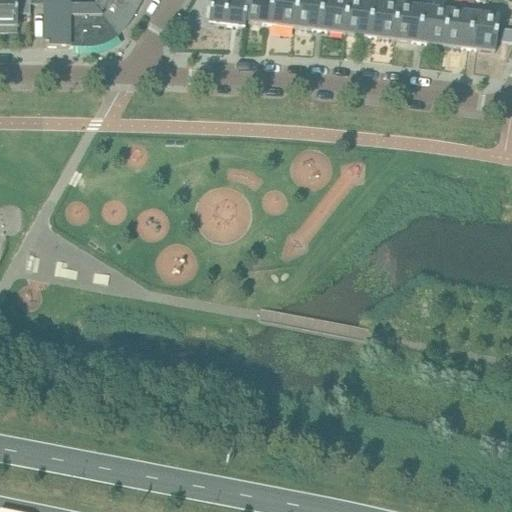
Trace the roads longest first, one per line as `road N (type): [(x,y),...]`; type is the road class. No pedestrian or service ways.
road 1 (unclassified): [(511,105),(339,82),(134,73)]
road 2 (primary): [(338,511),(0,446)]
road 3 (unclassified): [(134,73),(0,74)]
